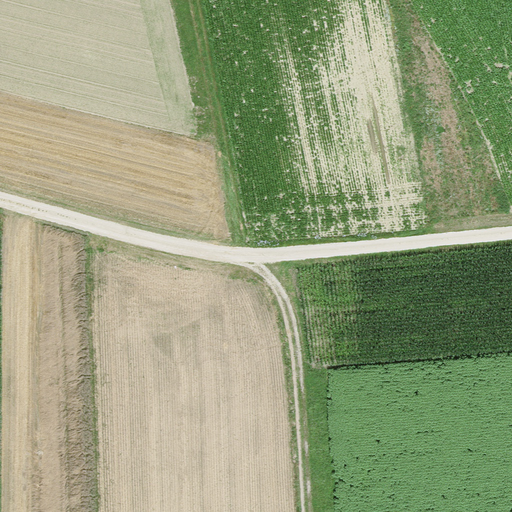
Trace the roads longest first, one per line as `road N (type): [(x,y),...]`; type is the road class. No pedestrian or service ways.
road 1 (track): [(0,205),(189,255),(237,259),(511,237)]
road 2 (track): [(303,511),(290,336),(245,259)]
road 3 (track): [(187,0),(237,259)]
